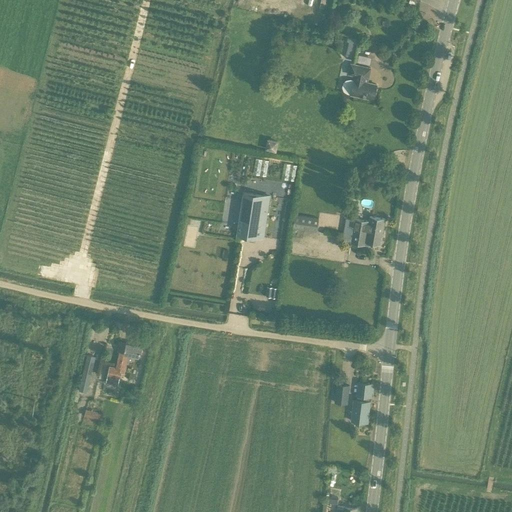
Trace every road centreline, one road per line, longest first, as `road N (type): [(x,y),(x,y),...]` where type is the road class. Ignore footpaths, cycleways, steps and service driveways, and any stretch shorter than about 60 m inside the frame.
road 1 (unclassified): [(388,348),(82,303),(0,283)]
road 2 (secondary): [(388,348),(428,99),(455,0)]
road 3 (secondary): [(368,511),(388,348)]
